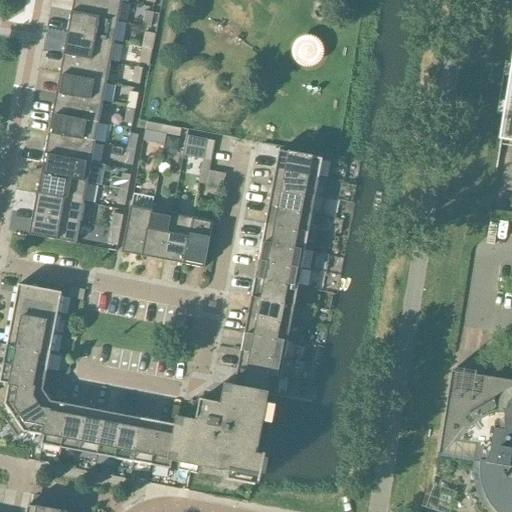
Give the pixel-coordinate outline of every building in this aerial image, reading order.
[(113,0),(74,0),(72,13),(118,22),(122,2),(113,0)] [(153,13),(145,11),(142,27),(150,28),(153,13)] [(72,13),(68,33),(114,42),(118,22),(72,13)] [(142,48),(152,50),(155,34),(145,32),(142,48)] [(68,33),(64,53),(111,62),(114,42),(68,33)] [(152,50),(142,48),(139,63),(150,65),(152,50)] [(107,82),(111,62),(64,53),(60,73),(107,82)] [(500,140),(511,141),(511,62),(505,61),(497,114),(504,115),(500,140)] [(143,69),(135,67),(132,82),(140,84),(143,69)] [(103,102),(107,82),(60,73),(57,94),(103,102)] [(127,107),(135,109),(138,94),(130,92),(127,107)] [(99,122),(103,102),(57,94),(53,114),(99,122)] [(135,109),(127,107),(124,122),(132,124),(135,109)] [(95,142),(99,122),(53,114),(49,134),(95,142)] [(161,133),(162,125),(147,122),(145,130),(161,133)] [(162,125),(161,133),(180,137),(181,129),(162,125)] [(127,149),(135,150),(138,135),(130,133),(127,149)] [(92,162),(95,142),(49,134),(45,154),(92,162)] [(183,156),(203,159),(211,161),(215,141),(187,136),(183,156)] [(135,150),(127,149),(124,164),(133,165),(135,150)] [(276,170),(319,178),(323,159),(279,151),(276,170)] [(88,183),(92,162),(45,154),(41,174),(88,183)] [(211,161),(203,159),(199,183),(224,188),(226,174),(209,171),(211,161)] [(316,196),(319,178),(276,170),(272,188),(316,196)] [(84,203),(88,183),(41,174),(38,194),(84,203)] [(120,189),(128,190),(131,175),(123,174),(120,189)] [(312,214),(316,196),(272,188),(269,206),(312,214)] [(128,190),(120,189),(117,204),(125,205),(128,190)] [(38,194),(34,214),(80,223),(84,203),(38,194)] [(122,252),(143,256),(152,210),(131,206),(122,252)] [(269,206),(266,224),(309,232),(312,214),(269,206)] [(143,256),(163,260),(172,214),(152,210),(143,256)] [(110,228),(120,230),(123,215),(113,213),(110,228)] [(80,223),(34,214),(30,235),(76,244),(80,223)] [(163,260),(183,264),(192,218),(172,214),(163,260)] [(192,218),(183,264),(204,268),(213,222),(192,218)] [(305,250),(309,232),(266,224),(262,242),(305,250)] [(120,230),(110,228),(107,243),(117,245),(120,230)] [(302,268),(305,250),(262,242),(259,260),(302,268)] [(299,286),(302,268),(259,260),(255,278),(299,286)] [(295,305),(299,286),(255,278),(252,296),(295,305)] [(15,304),(59,312),(62,292),(19,284),(15,304)] [(83,300),(85,290),(70,287),(68,297),(83,300)] [(292,323),(295,305),(252,296),(248,315),(292,323)] [(59,312),(15,304),(11,303),(7,325),(11,326),(54,335),(59,312)] [(248,315),(245,333),(288,341),(292,323),(248,315)] [(51,353),(54,335),(11,326),(7,345),(51,353)] [(245,333),(241,351),(285,359),(288,341),(245,333)] [(47,371),(51,353),(7,345),(4,363),(47,371)] [(241,351),(238,369),(281,377),(285,359),(241,351)] [(44,390),(47,371),(4,363),(0,382),(9,384),(9,383),(44,390)] [(278,396),(281,377),(238,369),(235,386),(234,387),(269,394),(269,395),(278,396)] [(511,511),(511,380),(466,373),(453,371),(431,508),(430,509),(439,511),(511,511)] [(15,418),(46,394),(44,390),(9,383),(9,384),(6,402),(5,403),(15,418)] [(173,460),(253,475),(269,395),(269,394),(234,387),(235,386),(227,385),(224,403),(201,399),(201,403),(195,405),(199,414),(197,421),(179,418),(178,425),(172,460),(173,460)] [(52,401),(46,394),(15,418),(25,433),(26,432),(44,435),(45,435),(52,401)] [(70,405),(52,401),(45,435),(44,435),(42,444),(61,448),(70,405)] [(88,408),(70,405),(61,448),(80,451),(88,408)] [(106,412),(88,408),(80,451),(98,455),(106,412)] [(124,415),(106,412),(98,455),(116,458),(124,415)] [(142,418),(124,415),(116,458),(134,462),(142,418)] [(134,462),(152,465),(160,422),(142,418),(134,462)] [(178,425),(160,422),(152,465),(171,469),(173,460),(172,460),(178,425)] [(28,505),(26,511),(80,511),(82,504),(48,498),(46,509),(32,506),(28,505)]
